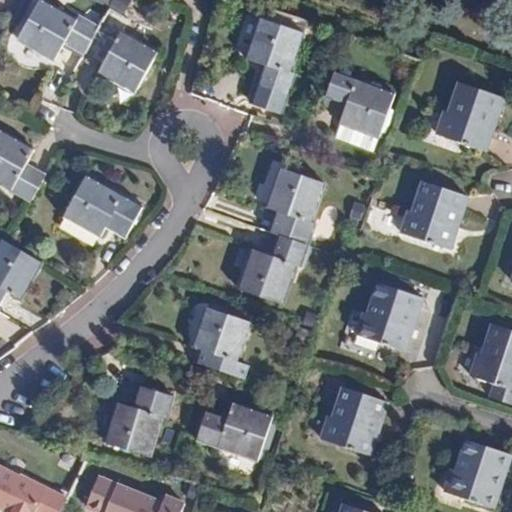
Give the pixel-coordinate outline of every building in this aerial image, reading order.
[(63,42),(82,53),(87,44),(106,56),(101,65),(97,71),(133,92),(157,53),(123,33),(125,29),(104,16),(97,27),(78,16),(75,21),(40,0),(38,0),(15,39),(51,62),(63,42)] [(246,59),(267,66),(259,87),(287,97),(295,75),(289,73),(303,34),(260,19),(246,59)] [(87,44),(82,53),(101,65),(106,56),(87,44)] [(346,104),(334,138),(374,152),(394,95),(355,81),(356,79),(335,72),(326,97),(346,104)] [(493,112),(497,113),(503,99),(460,84),(449,114),(444,112),(436,135),(484,152),(489,137),(484,136),(493,112)] [(489,137),(497,113),(493,112),(484,136),(489,137)] [(44,178),(45,176),(25,164),(33,151),(0,131),(0,185),(30,203),(44,178)] [(53,163),(45,176),(44,178),(55,185),(65,169),(53,163)] [(286,216),(279,237),(272,257),(252,250),(238,289),(282,304),(295,267),(299,268),(314,224),(310,223),(324,185),(280,169),(266,209),(277,212),(286,216)] [(141,208),(85,177),(62,217),(100,238),(106,228),(125,238),(141,208)] [(458,210),(463,211),(467,198),(422,183),(412,213),(407,211),(400,233),(449,250),(454,236),(449,234),(458,210)] [(454,236),(463,211),(458,210),(449,234),(454,236)] [(269,234),(279,237),(286,216),(277,212),(269,234)] [(0,302),(7,291),(19,299),(41,263),(3,239),(0,244),(0,302)] [(414,312),(418,314),(423,299),(378,284),(368,315),(364,313),(357,335),(404,352),(410,337),(406,336),(414,312)] [(236,362),(250,323),(207,308),(194,347),(212,354),(208,367),(243,379),(248,367),(236,362)] [(410,337),(418,314),(414,312),(406,336),(410,337)] [(511,332),(492,326),(483,354),(479,353),(471,377),(496,385),(511,390),(511,332)] [(491,398),(511,405),(511,390),(496,385),(491,398)] [(161,417),(166,418),(173,397),(140,387),(133,408),(117,403),(105,443),(149,457),(161,417)] [(378,415),(383,417),(387,404),(344,389),(333,417),(329,416),(321,440),(370,456),(375,441),(370,439),(378,415)] [(227,419),(205,411),(196,440),(257,461),(272,417),(233,403),(227,419)] [(375,441),(383,417),(378,415),(370,439),(375,441)] [(501,469),(506,470),(510,455),(466,440),(457,470),(454,469),(446,493),(493,509),(498,493),(494,492),(501,469)] [(26,511),(61,511),(69,497),(22,474),(21,477),(0,466),(0,511),(20,511),(21,509),(26,511)] [(498,493),(506,470),(501,469),(494,492),(498,493)] [(100,473),(85,503),(103,511),(181,511),(185,506),(165,496),(162,503),(100,473)]
